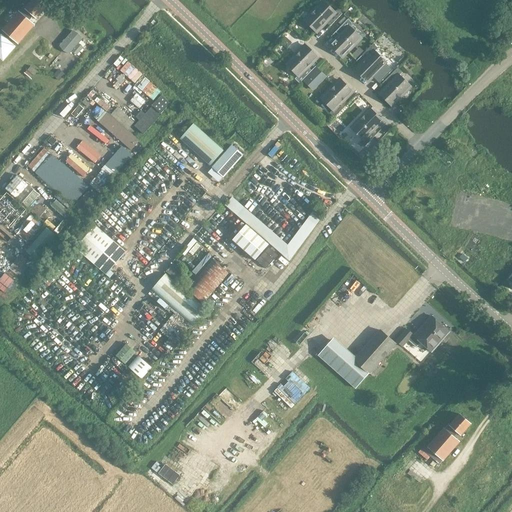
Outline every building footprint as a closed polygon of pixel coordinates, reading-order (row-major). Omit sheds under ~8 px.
[(34,24),(29,20),(33,16),(36,19),(46,7),(38,0),(32,0),(25,9),(28,11),(24,16),(20,12),(3,31),(18,43),(34,24)] [(325,31),(342,14),(338,9),(334,12),(323,2),(315,10),(314,10),(313,10),(312,10),(311,11),(311,12),(310,12),(310,13),(310,14),(310,15),(305,20),(311,27),(312,26),(312,27),(313,28),(313,29),(314,30),(315,30),(316,30),(317,30),(318,30),(319,29),(320,28),(320,27),(320,26),(320,25),(321,26),(325,22),(329,26),(325,30),(325,31)] [(360,38),(349,27),(353,24),(348,19),(331,36),(331,37),(336,32),(339,36),(335,40),(336,42),(336,41),(335,41),(334,42),(333,42),(333,43),(332,43),(332,44),(332,45),(332,46),(332,47),(333,48),(334,49),(335,49),(336,49),(335,50),(342,57),(347,51),(348,51),(349,51),(350,51),(351,50),(352,50),(352,49),(352,48),(352,47),(352,46),(360,38)] [(69,35),(60,46),(69,54),(72,50),(77,55),(83,48),(78,43),(82,39),(73,31),(69,35)] [(0,57),(4,60),(17,45),(2,32),(0,34),(0,57)] [(40,60),(52,46),(43,39),(32,53),(40,60)] [(385,63),(374,52),(378,48),(373,44),(356,61),(357,61),(362,55),(366,59),(360,65),(362,66),(360,66),(359,66),(358,67),(357,68),(357,69),(357,70),(357,71),(357,72),(358,72),(358,73),(359,74),(360,74),(361,74),(360,75),(367,81),(372,76),(373,76),(374,76),(375,75),(376,75),(377,74),(377,73),(377,72),(377,71),(385,63)] [(48,67),(60,53),(52,46),(40,60),(48,67)] [(307,67),(312,62),(310,61),(311,61),(312,61),(313,60),(314,60),(314,59),(315,59),(315,58),(315,57),(315,56),(315,55),(314,54),(313,54),(313,53),(312,53),(311,53),(311,52),(305,46),(300,51),(299,51),(298,51),(297,52),(296,52),(295,53),(295,54),(295,55),(295,56),(287,64),(298,75),(294,79),(299,83),(316,66),(311,70),(307,67)] [(38,71),(31,65),(27,70),(34,76),(38,71)] [(52,76),(59,81),(65,74),(59,68),(52,76)] [(325,77),(317,68),(304,81),(313,90),(325,77)] [(410,87),(399,76),(402,72),(397,68),(381,85),(385,81),(389,85),(385,89),(386,90),(385,90),(384,90),(383,90),(382,91),(382,92),(381,93),(381,94),(381,95),(382,95),(382,96),(382,97),(383,97),(384,98),(385,98),(386,98),(385,99),(391,105),(397,100),(398,100),(399,100),(400,99),(401,99),(401,98),(402,97),(402,96),(402,95),(410,87)] [(153,100),(162,91),(145,75),(137,84),(153,100)] [(342,101),(347,96),(345,95),(346,95),(347,95),(348,95),(349,94),(350,93),(350,92),(350,91),(350,90),(349,89),(349,88),(348,88),(347,87),(346,87),(346,86),(340,80),(335,85),(334,85),(333,85),(332,86),(331,86),(331,87),(330,87),(330,88),(330,90),(330,91),(322,99),(333,109),(329,113),(334,118),(351,101),(350,100),(346,104),(342,101)] [(161,114),(170,103),(162,95),(152,105),(161,114)] [(141,139),(129,129),(135,121),(118,106),(112,113),(108,110),(110,107),(100,98),(97,102),(102,107),(94,117),(133,149),(141,139)] [(372,130),(377,126),(375,125),(377,125),(378,124),(379,124),(379,123),(380,122),(380,121),(380,120),(380,119),(379,119),(379,118),(379,117),(378,117),(377,117),(376,117),(377,116),(370,109),(365,115),(364,115),(363,115),(362,115),(361,116),(360,117),(360,118),(359,118),(359,119),(360,120),(352,128),(363,139),(359,142),(364,147),(381,130),(380,129),(376,134),(372,130)] [(193,124),(180,139),(210,165),(223,150),(193,124)] [(124,145),(101,170),(111,178),(133,154),(124,145)] [(223,178),(243,155),(231,145),(211,167),(223,178)] [(74,204),(90,186),(45,146),(29,164),(74,204)] [(39,194),(17,175),(5,189),(28,208),(39,194)] [(288,245),(232,197),(226,205),(289,260),(321,218),(313,212),(288,245)] [(52,204),(64,216),(70,210),(57,199),(52,204)] [(126,251),(95,225),(75,249),(106,275),(126,251)] [(268,245),(246,225),(233,240),(255,260),(268,245)] [(25,252),(36,261),(56,237),(46,228),(25,252)] [(266,269),(278,255),(269,247),(257,261),(266,269)] [(9,268),(21,277),(32,264),(20,255),(9,268)] [(219,266),(213,260),(212,260),(186,289),(203,304),(229,274),(219,266)] [(191,280),(177,267),(173,264),(166,272),(185,288),(191,280)] [(6,272),(0,278),(0,287),(5,291),(15,280),(6,272)] [(207,310),(166,273),(151,290),(193,326),(207,310)] [(126,292),(113,281),(108,287),(121,298),(126,292)] [(431,352),(449,332),(431,316),(414,336),(413,335),(413,334),(407,329),(396,341),(402,346),(408,340),(416,348),(421,343),(431,352)] [(369,373),(395,343),(380,330),(354,360),(331,340),(318,355),(355,388),(369,373)] [(126,363),(137,351),(128,343),(117,355),(126,363)] [(152,368),(138,356),(128,366),(142,379),(152,368)] [(293,370),(286,378),(287,379),(277,391),(295,405),(311,386),(293,370)] [(458,441),(453,437),(457,432),(461,435),(471,424),(459,414),(449,425),(448,424),(444,429),(427,447),(429,449),(427,452),(439,463),(458,441)] [(166,462),(163,467),(157,462),(152,467),(174,484),(181,474),(166,462)]
